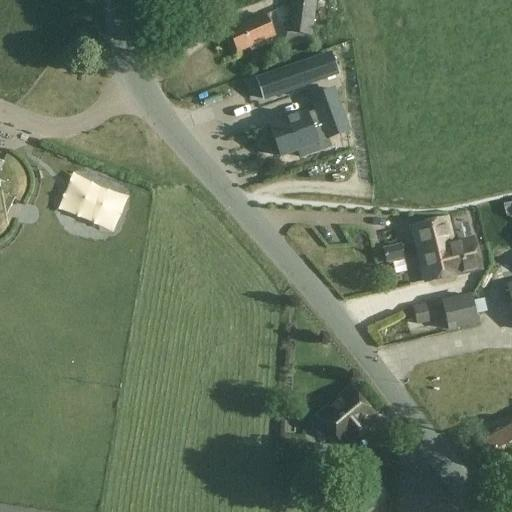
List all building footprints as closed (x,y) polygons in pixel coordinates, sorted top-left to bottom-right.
[(166,0),(155,0),(156,15),(167,14),(166,0)] [(198,0),(166,0),(167,14),(199,13),(198,0)] [(290,0),(286,40),(312,43),(316,0),(290,0)] [(264,41),(273,37),(264,16),(227,32),(237,53),(249,47),(250,51),(265,44),(264,41)] [(331,56),(257,80),(263,99),(337,76),(331,56)] [(269,128),(280,156),(316,143),(315,140),(325,137),(326,139),(347,131),(333,92),(311,100),(318,118),(308,122),(305,115),(269,128)] [(0,211),(5,214),(13,200),(0,192),(0,173),(9,152),(0,148),(0,211)] [(454,246),(450,231),(447,219),(412,226),(425,281),(460,273),(479,268),(473,241),(454,246)] [(0,270),(2,274),(21,262),(6,238),(0,242),(0,270)] [(400,245),(384,249),(386,261),(403,257),(400,245)] [(438,288),(442,318),(472,314),(468,284),(438,288)] [(439,321),(435,302),(412,307),(416,327),(439,321)] [(349,392),(317,417),(339,445),(342,442),(346,447),(371,426),(368,421),(371,419),(349,392)] [(511,421),(478,440),(496,473),(511,464),(511,421)] [(294,441),(302,450),(321,435),(314,426),(294,441)] [(368,479),(355,490),(370,509),(383,498),(368,479)]
